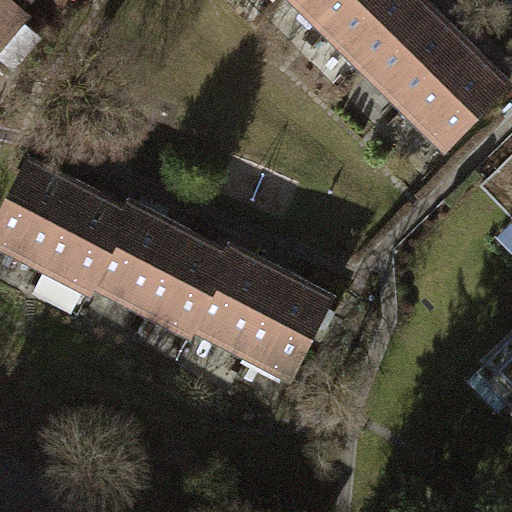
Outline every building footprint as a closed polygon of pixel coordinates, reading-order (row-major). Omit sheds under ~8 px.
[(0,0),(12,11),(21,0),(0,0)] [(0,0),(0,39),(20,17),(12,11),(0,0)] [(358,0),(294,0),(327,32),(358,0)] [(358,0),(327,32),(364,69),(424,9),(415,0),(358,0)] [(364,69),(403,108),(463,48),(424,9),(364,69)] [(502,87),(463,48),(403,108),(442,147),(502,87)] [(27,151),(0,209),(0,245),(290,376),(330,288),(27,151)] [(511,221),(510,224),(511,225),(511,333),(481,365),(511,395),(503,404),(511,413),(511,221)]
